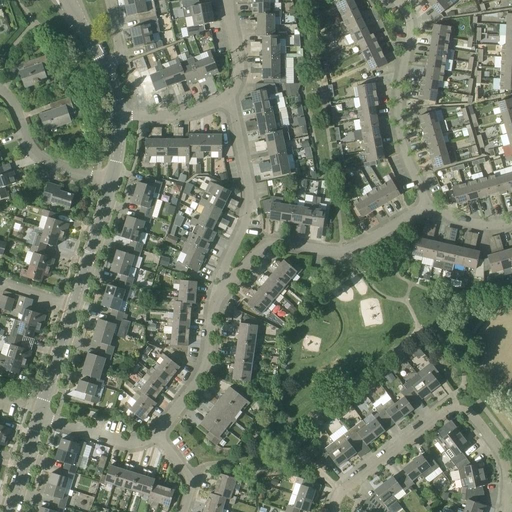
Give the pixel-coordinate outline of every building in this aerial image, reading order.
[(193,17),(213,13),(211,3),(200,5),(198,0),(185,0),(181,1),(183,9),(185,18),(193,17)] [(341,15),(356,7),(352,0),(345,0),(336,4),(341,15)] [(448,0),(440,0),(432,7),(439,15),(452,5),(448,0)] [(155,11),(153,1),(146,3),(145,3),(126,7),(128,17),(138,15),(139,20),(157,17),(155,11)] [(269,8),(269,4),(269,3),(253,4),(253,15),(258,15),(280,15),(280,11),(274,11),(274,8),(269,8)] [(345,24),(361,17),(356,7),(341,15),(345,24)] [(213,13),(193,17),(195,26),(187,28),(189,37),(206,31),(204,25),(214,23),(213,13)] [(258,25),(274,25),(274,18),(280,18),(280,15),(258,15),(258,25)] [(130,29),(133,39),(152,34),(158,33),(156,23),(158,23),(157,17),(139,20),(141,27),(130,29)] [(350,34),(365,27),(361,17),(345,24),(350,34)] [(274,25),(258,25),(258,37),(263,37),(263,36),(274,36),(274,35),(274,25)] [(432,36),(449,38),(451,27),(434,25),(432,36)] [(370,36),(365,27),(350,34),(355,44),(358,43),(358,42),(370,36)] [(152,34),(133,39),(135,49),(145,46),(146,53),(163,46),(162,41),(154,43),(152,34)] [(362,52),(378,45),(373,34),(370,36),(358,42),(358,43),(362,52)] [(263,37),(263,47),(279,47),(279,39),(285,39),(285,36),(279,36),(279,35),(274,35),(274,36),(263,36),(263,37)] [(448,49),(449,38),(432,36),(430,46),(448,49)] [(367,62),(383,54),(378,45),(362,52),(367,62)] [(446,60),(448,49),(430,46),(429,57),(446,60)] [(511,47),(505,47),(505,46),(502,46),(501,57),(511,57),(511,47)] [(279,54),(279,47),(263,47),(263,58),(286,58),(286,54),(279,54)] [(201,55),(209,77),(219,73),(213,58),(213,57),(211,52),(207,53),(201,55)] [(383,54),(367,62),(372,72),(387,65),(383,54)] [(199,81),(209,77),(201,55),(190,59),(199,81)] [(32,60),(34,67),(21,72),(27,87),(46,81),(42,71),(50,68),(45,56),(32,60)] [(444,71),(446,60),(429,57),(427,68),(444,71)] [(511,68),(511,57),(501,57),(501,68),(511,68)] [(183,69),(181,65),(178,58),(168,62),(176,84),(186,80),(182,69),(183,69)] [(286,69),(286,58),(263,58),(263,69),(286,69)] [(188,85),(199,81),(190,59),(187,60),(188,62),(181,65),(183,69),(182,69),(186,80),(188,85)] [(166,88),(176,84),(168,62),(158,66),(166,88)] [(252,63),(251,72),(262,72),(262,63),(252,63)] [(156,92),(166,88),(158,66),(148,70),(150,75),(156,92)] [(442,82),(444,71),(427,68),(426,78),(425,78),(439,81),(442,82)] [(511,79),(511,68),(501,68),(500,79),(511,79)] [(286,76),(286,69),(263,69),(263,80),(274,80),(273,83),(286,85),(286,80),(286,76)] [(140,72),(136,74),(139,80),(145,96),(156,92),(150,75),(142,78),(140,72)] [(425,78),(426,78),(422,77),(420,89),(437,91),(439,81),(425,78)] [(511,90),(511,79),(500,79),(500,90),(511,90)] [(182,83),(174,87),(178,95),(185,92),(182,83)] [(251,93),(254,103),(270,100),(269,96),(277,94),(276,88),(275,88),(274,84),(255,84),(256,92),(251,93)] [(298,91),(301,84),(290,84),(292,95),(298,94),(298,92),(298,91)] [(359,98),(376,95),(374,84),(357,87),(359,98)] [(436,102),(437,91),(420,89),(418,100),(436,102)] [(375,106),(375,107),(378,106),(376,95),(359,98),(361,107),(361,108),(375,106)] [(57,110),(40,115),(46,131),(71,122),(68,115),(75,113),(70,98),(54,103),(57,110)] [(501,113),(511,110),(511,98),(498,103),(501,113)] [(254,103),(256,114),(278,109),(276,99),(270,100),(254,103)] [(377,117),(375,107),(375,106),(361,108),(361,107),(358,108),(360,120),(377,117)] [(472,122),(476,121),(472,106),(468,107),(472,122)] [(256,114),(258,124),(281,120),(280,113),(283,112),(282,109),(278,109),(256,114)] [(504,124),(511,121),(511,110),(501,113),(504,124)] [(422,128),(438,123),(435,112),(419,117),(422,128)] [(362,130),(379,127),(377,117),(360,120),(362,130)] [(260,136),(265,135),(265,134),(281,131),(288,130),(287,127),(289,126),(287,119),(281,120),(258,124),(260,136)] [(246,122),(248,131),(258,129),(256,120),(246,122)] [(425,138),(441,133),(438,123),(422,128),(425,138)] [(364,141),(380,138),(379,127),(362,130),(364,141)] [(290,140),(288,130),(281,131),(265,134),(265,135),(267,145),(284,142),(290,140)] [(428,148),(444,143),(441,133),(425,138),(428,148)] [(199,158),(200,135),(189,135),(189,140),(189,158),(199,158)] [(210,152),(210,135),(200,135),(199,158),(203,158),(203,152),(210,152)] [(210,135),(210,152),(218,152),(218,158),(222,158),(222,152),(222,135),(210,135)] [(366,151),(382,148),(380,138),(364,141),(366,151)] [(156,157),(157,140),(146,140),(145,157),(146,157),(146,163),(149,163),(149,157),(156,157)] [(156,163),(167,163),(168,140),(157,140),(156,157),(156,163)] [(178,157),(178,140),(168,140),(167,163),(171,163),(171,157),(178,157)] [(189,140),(183,140),(178,140),(178,157),(178,164),(189,164),(189,158),(189,140)] [(269,155),(292,151),(292,148),(285,149),(284,142),(267,145),(269,155)] [(431,159),(447,154),(444,143),(428,148),(431,159)] [(306,159),(313,157),(311,147),(304,148),(306,159)] [(382,148),(366,151),(367,162),(367,163),(370,162),(376,161),(384,159),(382,148)] [(272,166),(288,163),(287,156),(293,154),(292,151),(269,155),(272,166)] [(431,159),(434,169),(450,165),(447,154),(431,159)] [(260,163),(262,172),(272,171),(270,161),(260,163)] [(296,169),(294,161),(288,163),(272,166),(274,177),(297,173),(296,169)] [(0,199),(8,197),(5,187),(17,183),(13,171),(2,175),(0,169),(0,199)] [(495,179),(494,176),(484,179),(488,195),(499,192),(495,179)] [(500,196),(510,193),(505,176),(495,179),(499,192),(500,196)] [(135,193),(153,198),(154,193),(159,194),(162,183),(150,179),(148,186),(138,183),(135,193)] [(205,192),(226,202),(231,192),(216,185),(217,182),(211,179),(205,192)] [(478,198),(488,195),(484,179),(473,182),(478,198)] [(382,186),(391,201),(400,195),(392,180),(382,186)] [(468,201),(478,198),(473,182),(463,185),(468,201)] [(51,202),(70,207),(74,196),(60,191),(61,187),(48,183),(42,201),(51,204),(51,202)] [(189,196),(192,189),(186,185),(183,193),(187,195),(189,196)] [(457,205),(468,201),(463,185),(452,188),(457,205)] [(381,206),(391,201),(382,186),(373,191),(381,206)] [(372,212),(381,206),(373,191),(363,197),(372,212)] [(205,192),(201,202),(221,212),(226,202),(205,192)] [(153,198),(135,193),(132,204),(142,207),(140,213),(152,217),(157,200),(153,198)] [(269,220),(280,221),(282,205),(283,205),(284,199),(282,198),(274,197),(274,200),(270,200),(262,202),(264,214),(269,213),(270,213),(269,220)] [(302,224),(312,226),(316,197),(313,197),(312,203),(305,202),(302,224)] [(323,228),(326,211),(318,210),(319,204),(320,204),(321,198),(316,197),(312,226),(323,228)] [(362,217),(372,212),(363,197),(354,202),(362,217)] [(291,223),(294,200),(291,200),(290,206),(283,205),(282,205),(280,221),(291,223)] [(305,202),(297,201),(294,200),(291,223),(302,224),(305,202)] [(196,212),(201,215),(202,214),(217,221),(221,212),(201,202),(196,212)] [(169,205),(166,214),(173,216),(176,207),(169,205)] [(63,236),(65,237),(69,224),(54,220),(56,214),(44,210),(42,216),(48,218),(44,230),(63,236)] [(150,223),(152,217),(140,213),(138,220),(128,217),(125,227),(142,232),(145,222),(150,223)] [(212,231),(215,224),(217,221),(202,214),(201,215),(199,221),(193,218),(191,221),(201,226),(212,231)] [(191,233),(197,236),(212,243),(217,233),(212,231),(201,226),(191,221),(190,224),(195,227),(192,233),(191,232),(191,233)] [(139,243),(142,232),(125,227),(121,238),(131,241),(130,247),(141,251),(143,244),(139,243)] [(62,242),(63,236),(44,230),(43,236),(30,232),(27,242),(34,244),(33,246),(45,250),(47,244),(55,247),(57,240),(62,242)] [(423,257),(428,232),(424,232),(423,236),(421,237),(421,239),(416,238),(414,245),(409,244),(406,258),(411,259),(412,255),(423,257)] [(433,260),(437,243),(433,242),(433,240),(432,238),(433,233),(428,232),(423,257),(433,260)] [(212,243),(197,236),(191,233),(188,240),(187,240),(181,237),(180,240),(186,243),(192,245),(207,253),(212,243)] [(165,240),(172,244),(175,238),(168,234),(165,240)] [(442,269),(449,237),(445,236),(444,241),(442,242),(442,244),(437,243),(433,260),(432,267),(442,270),(442,269)] [(454,264),(458,247),(454,246),(454,245),(453,243),(454,238),(449,237),(442,269),(453,271),(454,264)] [(465,267),(470,242),(466,241),(465,245),(463,247),(463,249),(458,247),(454,264),(465,267)] [(483,276),(483,262),(478,260),(480,252),(475,251),(475,249),(474,247),(475,243),(470,242),(465,267),(476,269),(475,274),(483,276)] [(511,265),(508,251),(504,252),(503,250),(502,249),(500,244),(496,246),(503,270),(505,276),(511,273),(511,265)] [(202,263),(207,253),(192,245),(187,255),(202,263)] [(43,256),(45,250),(33,246),(31,253),(28,252),(25,263),(30,265),(30,266),(49,271),(49,272),(51,272),(55,259),(45,256),(43,256)] [(484,276),(503,270),(496,246),(492,247),(493,251),(492,253),(492,255),(487,256),(488,260),(484,262),(483,262),(483,276),(484,276)] [(139,257),(141,251),(130,247),(127,254),(117,251),(114,261),(132,266),(140,269),(143,258),(139,257)] [(202,263),(187,255),(183,265),(177,262),(175,270),(186,274),(189,268),(198,272),(202,263)] [(160,265),(166,267),(169,258),(162,257),(160,265)] [(272,263),(291,279),(296,274),(298,276),(302,270),(296,264),(292,268),(284,261),(281,264),(275,260),(272,263)] [(128,277),(132,266),(114,261),(111,272),(122,275),(120,281),(132,285),(134,279),(128,277)] [(286,284),(291,279),(272,263),(269,267),(275,271),(272,275),(287,288),(289,286),(286,284)] [(47,277),(49,272),(49,271),(30,266),(28,271),(23,269),(20,276),(41,282),(43,276),(47,277)] [(287,288),(272,275),(269,279),(263,274),(260,278),(279,293),(283,288),(286,290),(287,288)] [(274,299),(279,293),(260,278),(257,281),(262,286),(260,289),(275,303),(277,301),(274,299)] [(179,292),(196,293),(197,282),(173,280),(173,284),(180,285),(179,292)] [(130,292),(132,285),(120,281),(118,288),(108,285),(105,295),(122,301),(127,302),(130,292)] [(275,303),(260,289),(256,293),(251,289),(248,292),(267,308),(271,302),(273,304),(275,303)] [(195,304),(196,293),(179,292),(179,298),(170,297),(169,301),(191,303),(191,304),(195,304)] [(262,313),(267,308),(248,292),(245,296),(250,300),(247,304),(263,317),(264,315),(262,313)] [(119,311),(122,301),(105,295),(102,306),(113,310),(111,316),(123,320),(125,313),(119,311)] [(0,302),(12,306),(14,300),(2,297),(0,302)] [(30,311),(34,300),(26,298),(21,315),(23,316),(21,322),(40,328),(42,328),(46,316),(30,311)] [(169,301),(162,301),(164,305),(169,305),(174,306),(174,313),(191,314),(191,304),(191,303),(169,301)] [(0,308),(10,312),(12,306),(0,302),(0,308)] [(289,311),(293,315),(298,310),(293,306),(289,311)] [(190,325),(191,314),(174,313),(173,319),(168,319),(167,323),(190,325)] [(128,321),(123,320),(111,316),(109,322),(99,319),(96,330),(113,335),(120,337),(123,327),(126,328),(128,321)] [(40,328),(21,322),(15,320),(14,325),(10,338),(22,342),(24,336),(32,339),(34,332),(38,333),(40,328)] [(189,336),(190,325),(167,323),(166,334),(189,336)] [(232,332),(256,335),(257,328),(260,329),(261,326),(240,323),(240,328),(233,327),(232,332)] [(110,346),(113,335),(96,330),(92,341),(102,344),(101,350),(112,353),(114,347),(110,346)] [(255,342),(256,335),(232,332),(232,337),(238,337),(238,342),(258,345),(258,343),(255,342)] [(188,347),(189,336),(166,334),(165,345),(188,347)] [(21,348),(22,342),(10,338),(8,344),(11,345),(7,357),(26,363),(28,364),(32,351),(21,348)] [(258,347),(258,345),(238,342),(237,347),(230,346),(230,351),(254,354),(258,354),(259,348),(258,347)] [(110,360),(112,353),(101,350),(99,356),(89,353),(85,364),(103,369),(106,359),(110,360)] [(253,361),(254,354),(230,351),(229,355),(236,356),(235,361),(255,364),(256,361),(253,361)] [(160,366),(173,376),(180,367),(162,353),(160,357),(164,360),(160,366)] [(26,363),(7,357),(0,354),(0,374),(14,379),(15,373),(18,374),(20,368),(24,369),(26,363)] [(255,366),(255,364),(235,361),(235,366),(228,365),(227,369),(251,372),(252,365),(255,366)] [(97,386),(102,388),(104,381),(99,380),(103,369),(85,364),(82,375),(92,378),(90,383),(98,386),(97,386)] [(432,364),(417,374),(431,392),(440,385),(437,380),(442,377),(432,364)] [(166,384),(173,376),(160,366),(156,371),(152,367),(149,371),(166,384)] [(250,382),(251,372),(227,369),(226,374),(233,375),(233,380),(244,381),(243,386),(252,387),(253,382),(250,382)] [(160,393),(166,384),(149,371),(146,374),(151,377),(147,383),(160,393)] [(391,373),(385,377),(390,383),(395,379),(391,373)] [(403,385),(405,389),(406,389),(413,399),(418,395),(421,399),(431,392),(417,374),(403,385)] [(87,394),(85,401),(97,404),(99,398),(102,388),(97,386),(98,386),(90,383),(90,384),(80,380),(77,391),(87,394)] [(153,401),(160,393),(147,383),(143,388),(138,384),(136,387),(153,401)] [(157,404),(153,401),(136,387),(133,391),(141,397),(137,402),(150,412),(157,404)] [(242,413),(249,404),(250,403),(230,387),(225,393),(224,392),(222,394),(223,395),(222,396),(226,399),(240,411),(242,413)] [(408,402),(413,399),(406,389),(405,389),(401,393),(404,397),(395,404),(404,416),(414,409),(408,402)] [(395,404),(394,405),(386,394),(372,405),(379,413),(386,423),(391,419),(395,424),(404,416),(395,404)] [(242,413),(240,411),(226,399),(223,403),(219,400),(215,406),(235,422),(242,413)] [(143,421),(150,412),(137,402),(133,407),(128,404),(125,407),(143,421)] [(228,431),(235,422),(215,406),(211,411),(214,414),(211,418),(228,431)] [(132,419),(135,415),(130,411),(126,415),(132,419)] [(382,426),(386,423),(379,413),(374,417),(376,419),(366,426),(376,438),(385,431),(382,426)] [(216,446),(228,431),(211,418),(208,422),(205,419),(200,425),(210,432),(206,438),(216,446)] [(348,432),(358,445),(363,441),(366,445),(370,443),(372,444),(374,442),(374,439),(376,438),(366,426),(362,421),(348,432)] [(0,438),(6,440),(5,441),(7,441),(11,429),(0,425),(0,438)] [(445,451),(464,436),(457,427),(448,435),(442,428),(437,432),(439,436),(435,439),(445,451)] [(330,437),(334,443),(334,442),(338,448),(347,460),(349,459),(351,459),(353,457),(353,456),(357,453),(353,448),(358,445),(348,432),(342,436),(338,431),(330,437)] [(466,458),(462,452),(471,445),(464,436),(445,451),(444,452),(452,461),(446,466),(449,470),(455,465),(458,463),(466,458)] [(75,440),(74,443),(62,439),(59,449),(82,457),(87,443),(75,440)] [(338,467),(347,460),(338,448),(334,442),(334,443),(324,449),(327,453),(322,457),(330,466),(334,463),(338,467)] [(63,470),(75,473),(77,467),(79,467),(82,457),(59,449),(55,460),(65,463),(63,470)] [(439,467),(438,465),(430,455),(425,459),(421,455),(412,462),(424,478),(439,467)] [(107,458),(101,456),(97,467),(104,469),(107,458)] [(483,463),(472,465),(466,458),(458,463),(455,465),(458,470),(460,479),(485,474),(483,463)] [(114,485),(119,468),(114,467),(116,460),(112,459),(106,476),(102,475),(99,484),(106,486),(107,483),(114,485)] [(424,479),(424,478),(412,462),(403,469),(406,474),(401,477),(409,487),(414,483),(412,481),(421,474),(424,479)] [(122,491),(130,465),(126,463),(124,470),(119,468),(114,485),(121,487),(120,490),(122,491)] [(132,491),(137,474),(132,473),(135,466),(130,465),(122,491),(124,491),(125,488),(132,491)] [(140,496),(148,470),(144,469),(142,475),(137,474),(132,491),(139,493),(138,496),(140,496)] [(73,480),(75,473),(63,470),(61,476),(51,473),(48,483),(65,489),(69,479),(73,480)] [(141,497),(140,500),(148,502),(150,496),(154,484),(155,480),(150,478),(152,472),(148,470),(140,496),(141,497)] [(217,484),(233,489),(235,483),(241,485),(242,480),(220,474),(217,484)] [(462,488),(462,489),(462,494),(475,495),(474,488),(487,485),(485,474),(460,479),(462,488)] [(301,485),(297,496),(312,501),(314,501),(316,496),(314,494),(316,490),(307,487),(309,481),(298,477),(296,483),(301,485)] [(409,487),(401,477),(396,481),(393,477),(383,484),(393,496),(402,489),(404,491),(409,487)] [(64,494),(65,489),(48,483),(45,494),(55,497),(53,504),(65,507),(68,496),(64,494)] [(159,503),(164,487),(154,484),(150,496),(148,502),(147,505),(151,507),(153,501),(159,503)] [(231,496),(233,489),(217,484),(214,495),(235,501),(236,497),(231,496)] [(371,503),(375,506),(381,511),(393,511),(400,507),(392,496),(393,496),(383,484),(374,491),(379,497),(371,503)] [(164,487),(159,503),(165,505),(164,511),(168,511),(174,491),(164,487)] [(214,495),(210,493),(207,504),(223,509),(225,502),(234,505),(235,501),(214,495)] [(475,495),(462,494),(461,500),(466,500),(468,501),(464,510),(469,511),(483,511),(486,506),(473,501),(475,495)] [(306,511),(308,511),(312,501),(297,496),(293,507),(288,506),(286,511),(288,511),(298,511),(300,510),(306,511)]
